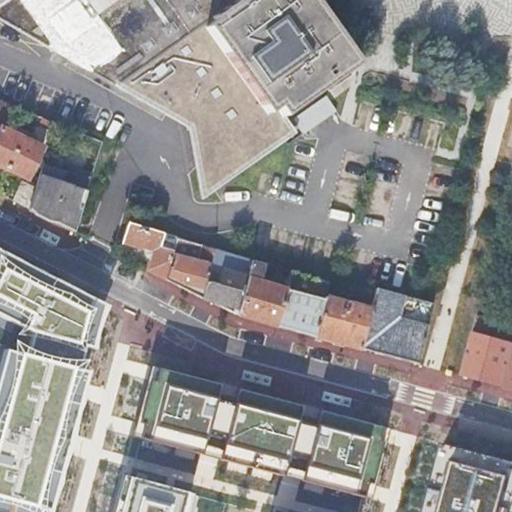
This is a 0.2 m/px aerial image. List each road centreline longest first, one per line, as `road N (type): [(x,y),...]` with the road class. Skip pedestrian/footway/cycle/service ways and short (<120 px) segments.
road 1 (residential): [(511,419),(237,347),(86,274)]
road 2 (residential): [(311,226),(338,133),(421,158),(397,248)]
road 3 (residential): [(311,226),(247,210),(212,219),(184,207),(146,123)]
road 4 (residential): [(146,123),(86,274)]
road 5 (residential): [(0,56),(146,123)]
